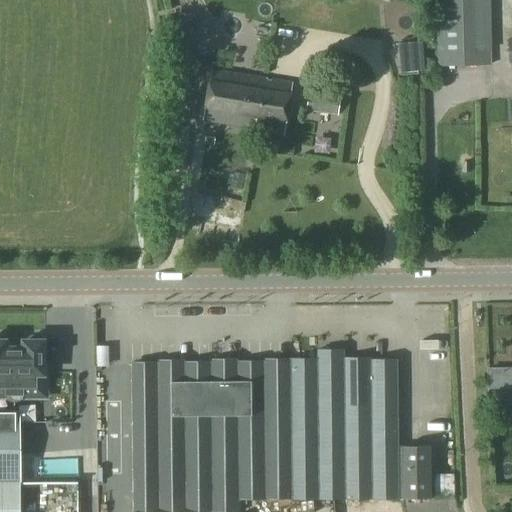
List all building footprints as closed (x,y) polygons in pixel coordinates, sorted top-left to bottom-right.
[(435,0),(437,66),(490,65),(488,0),(435,0)] [(186,61),(193,15),(178,12),(171,58),(186,61)] [(420,74),(417,42),(413,42),(400,43),(400,44),(402,75),(420,74)] [(212,70),(204,120),(255,128),(254,131),(282,135),(291,83),(212,70)] [(340,95),(309,91),(305,111),(338,115),(340,95)] [(215,211),(179,209),(178,226),(214,227),(215,211)] [(23,341),(14,341),(14,398),(46,397),(46,373),(43,373),(43,341),(40,341),(38,338),(35,336),(31,336),(28,338),(27,341),(23,341)] [(0,397),(14,398),(14,341),(2,341),(0,338),(0,397)] [(366,496),(363,359),(342,359),(342,346),(316,347),(317,359),(291,360),(294,497),(366,496)] [(239,511),(239,497),(291,496),(291,497),(294,497),(291,360),(235,361),(235,356),(210,356),(210,361),(130,362),(131,511),(239,511)] [(363,359),(366,496),(430,495),(429,442),(398,443),(396,358),(363,359)] [(0,511),(17,511),(18,485),(19,485),(18,412),(0,412),(0,511)]
